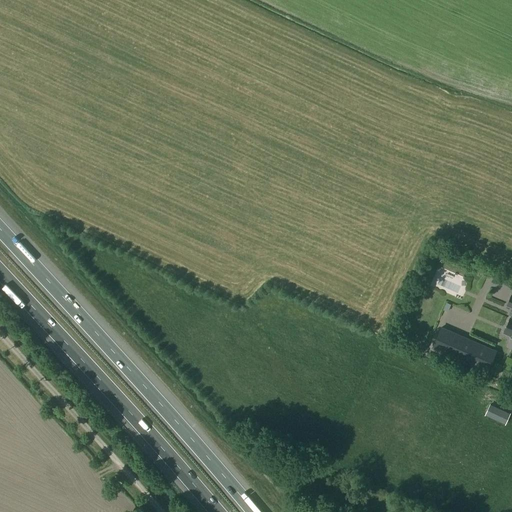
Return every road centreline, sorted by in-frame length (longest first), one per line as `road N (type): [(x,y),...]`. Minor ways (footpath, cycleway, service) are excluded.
road 1 (motorway): [(251,511),(0,232)]
road 2 (motorway): [(0,276),(215,511)]
